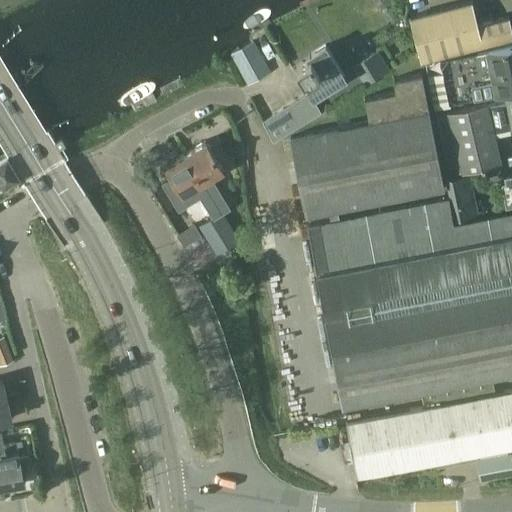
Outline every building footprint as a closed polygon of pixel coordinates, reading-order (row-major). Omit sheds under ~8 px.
[(421,58),(482,43),(477,24),(472,2),(411,17),(421,58)] [(477,24),(482,43),(511,35),(511,28),(509,16),(477,24)] [(254,41),(231,54),(248,83),(270,71),(254,41)] [(443,72),(428,75),(434,109),(451,106),(449,100),(511,88),(511,43),(440,57),(443,72)] [(313,95),(344,76),(325,45),(309,55),(310,57),(297,65),(305,78),(304,79),(313,95)] [(373,53),(354,65),(366,83),(384,71),(373,53)] [(290,136),(306,215),(444,188),(422,73),(393,79),(395,91),(363,97),(368,121),(290,136)] [(506,101),(487,105),(493,130),(511,126),(511,128),(511,97),(506,99),(506,101)] [(284,105),(262,118),(276,141),(298,127),(284,105)] [(449,174),(461,171),(461,170),(500,162),(493,130),(487,105),(449,113),(449,112),(436,115),(449,174)] [(223,169),(206,141),(186,153),(221,211),(229,206),(211,177),(223,169)] [(173,177),(163,182),(179,208),(201,195),(213,216),(221,211),(186,153),(176,159),(174,157),(168,161),(169,163),(166,165),(173,177)] [(13,171),(5,157),(0,159),(0,178),(0,179),(13,171)] [(478,214),(470,173),(445,178),(448,196),(449,196),(454,219),(478,214)] [(511,173),(503,175),(505,181),(500,182),(505,208),(511,206),(511,173)] [(420,386),(424,406),(495,393),(491,372),(511,367),(511,213),(447,226),(442,198),(307,225),(331,346),(342,401),(420,386)] [(201,235),(194,223),(188,227),(178,233),(180,236),(185,244),(188,243),(201,235)] [(2,334),(0,335),(0,356),(3,362),(14,357),(2,334)] [(0,399),(9,398),(4,379),(0,379),(0,399)] [(347,421),(350,441),(356,472),(435,457),(437,465),(477,457),(478,457),(476,449),(511,442),(511,389),(495,393),(424,406),(347,421)] [(0,420),(13,418),(9,398),(0,399),(0,420)] [(2,428),(0,428),(0,483),(0,486),(25,481),(20,453),(7,455),(2,428)] [(511,470),(509,453),(477,459),(481,479),(511,473),(511,470)]
